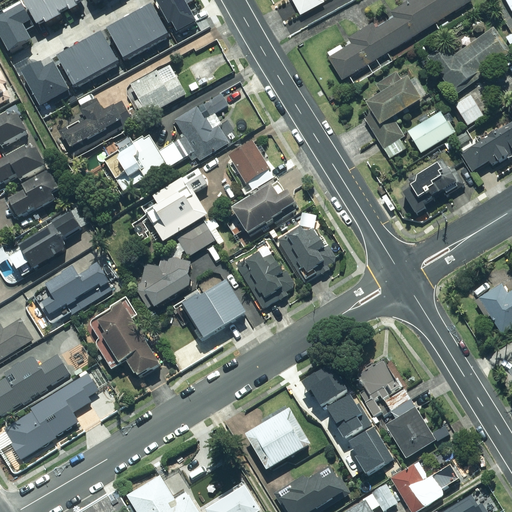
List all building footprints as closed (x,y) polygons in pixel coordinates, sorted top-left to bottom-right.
[(47,0),(30,0),(27,2),(41,25),(48,21),(50,25),(59,20),(47,0)] [(67,0),(47,0),(59,20),(65,16),(64,13),(72,8),(67,0)] [(67,0),(72,8),(74,13),(82,9),(80,4),(87,0),(67,0)] [(171,22),(175,30),(195,20),(185,0),(156,0),(168,23),(171,22)] [(290,0),(300,18),(325,5),(321,0),(290,0)] [(341,82),(472,2),(470,0),(414,0),(389,16),(391,20),(379,28),(374,20),(348,36),(354,46),(344,52),(341,47),(325,56),(341,82)] [(25,6),(0,20),(0,30),(12,52),(34,40),(28,30),(36,25),(25,6)] [(155,6),(110,30),(126,60),(171,35),(155,6)] [(108,29),(99,13),(77,25),(86,41),(108,29)] [(452,98),(511,54),(511,53),(508,48),(511,45),(511,38),(510,36),(503,41),(494,29),(455,58),(445,45),(424,60),(452,98)] [(107,33),(62,58),(78,88),(124,63),(107,33)] [(46,64),(24,75),(42,108),(75,90),(59,61),(48,67),(46,64)] [(187,98),(172,68),(127,91),(142,121),(187,98)] [(370,115),(363,119),(391,161),(406,151),(400,143),(405,139),(395,123),(422,105),(420,101),(426,96),(416,81),(411,84),(401,69),(374,87),(381,97),(366,108),(370,115)] [(0,110),(17,100),(0,72),(0,110)] [(172,145),(183,162),(193,155),(199,165),(229,146),(218,128),(222,126),(216,116),(231,107),(222,93),(173,124),(183,139),(172,145)] [(469,96),(452,107),(466,130),(484,119),(469,96)] [(68,153),(132,120),(124,105),(104,115),(96,101),(78,110),(83,121),(67,129),(70,134),(61,139),(68,153)] [(419,155),(454,135),(449,126),(454,123),(449,114),(444,117),(439,108),(418,120),(420,124),(406,132),(419,155)] [(10,122),(6,116),(0,119),(0,149),(26,134),(17,119),(10,122)] [(511,127),(479,145),(475,138),(456,148),(471,177),(488,168),(489,170),(509,160),(507,157),(511,154),(511,127)] [(247,139),(223,153),(244,187),(268,172),(247,139)] [(183,162),(172,145),(157,155),(149,142),(134,151),(127,140),(110,151),(115,159),(100,168),(120,200),(183,162)] [(28,154),(25,150),(0,166),(0,187),(12,180),(15,185),(46,165),(35,149),(28,154)] [(451,167),(439,174),(416,189),(419,193),(413,196),(402,203),(413,220),(464,187),(451,167)] [(62,195),(48,170),(12,190),(15,195),(0,203),(0,207),(13,231),(60,206),(56,198),(62,195)] [(208,189),(198,173),(139,212),(162,248),(207,219),(193,198),(208,189)] [(296,206),(280,181),(229,213),(246,239),(296,206)] [(24,263),(80,233),(69,213),(48,224),(51,230),(13,250),(9,241),(0,246),(0,276),(7,289),(29,277),(24,269),(27,268),(24,263)] [(317,216),(301,215),(300,229),(316,230),(317,216)] [(188,261),(215,244),(206,230),(179,246),(188,261)] [(298,230),(277,243),(302,283),(325,269),(317,257),(329,250),(322,239),(309,247),(298,230)] [(257,250),(234,265),(265,314),(297,293),(278,264),(270,269),(257,250)] [(149,315),(191,287),(187,278),(190,265),(163,258),(160,270),(145,266),(140,285),(133,289),(149,315)] [(76,314),(115,288),(98,262),(82,273),(76,264),(44,285),(50,295),(39,302),(54,323),(74,310),(76,314)] [(206,342),(248,315),(223,276),(213,282),(218,290),(205,298),(203,294),(184,306),(206,342)] [(511,329),(511,294),(511,295),(502,281),(476,299),(501,337),(511,329)] [(132,385),(158,369),(129,324),(138,319),(126,300),(88,324),(100,343),(96,346),(113,374),(122,369),(132,385)] [(0,362),(33,342),(20,321),(4,331),(0,325),(0,362)] [(0,417),(70,375),(58,355),(40,366),(35,357),(8,374),(11,379),(0,385),(0,417)] [(404,387),(384,357),(374,364),(393,394),(404,387)] [(315,392),(324,406),(352,389),(336,364),(305,383),(312,394),(315,392)] [(100,393),(88,374),(3,432),(25,464),(58,441),(56,439),(78,423),(74,416),(92,403),(90,400),(100,393)] [(403,392),(383,404),(394,421),(384,428),(406,462),(436,443),(403,392)] [(329,411),(346,439),(373,422),(361,403),(359,404),(353,396),(329,411)] [(311,448),(288,411),(242,439),(265,476),(311,448)] [(360,455),(358,456),(370,475),(396,459),(377,428),(352,443),(360,455)] [(431,484),(418,463),(389,481),(408,511),(420,511),(443,498),(433,482),(431,484)] [(138,511),(255,511),(256,511),(242,489),(202,511),(197,511),(187,494),(176,500),(159,472),(126,492),(138,511)] [(290,511),(325,511),(351,496),(337,473),(317,486),(313,478),(281,497),(290,511)] [(373,511),(379,508),(381,511),(388,511),(398,505),(384,486),(363,501),(371,511),(373,511)] [(128,511),(120,499),(112,504),(106,494),(77,511),(128,511)] [(485,511),(482,505),(477,508),(469,496),(443,511),(485,511)]
